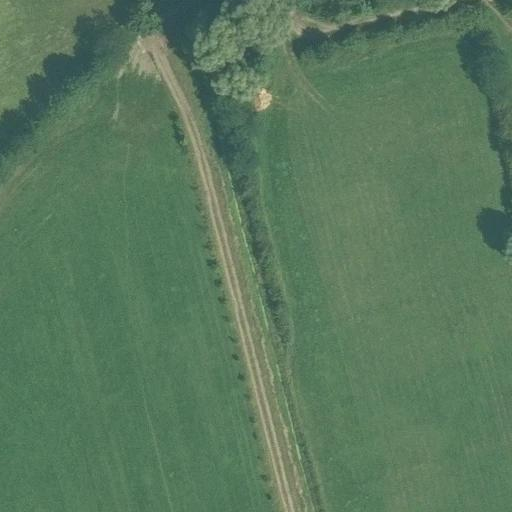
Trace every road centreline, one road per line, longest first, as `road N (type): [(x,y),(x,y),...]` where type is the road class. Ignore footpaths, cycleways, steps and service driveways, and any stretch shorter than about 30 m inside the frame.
road 1 (track): [(155,38),(167,83),(200,147),(287,511)]
road 2 (track): [(0,212),(155,38)]
road 3 (track): [(460,0),(300,37),(283,0)]
